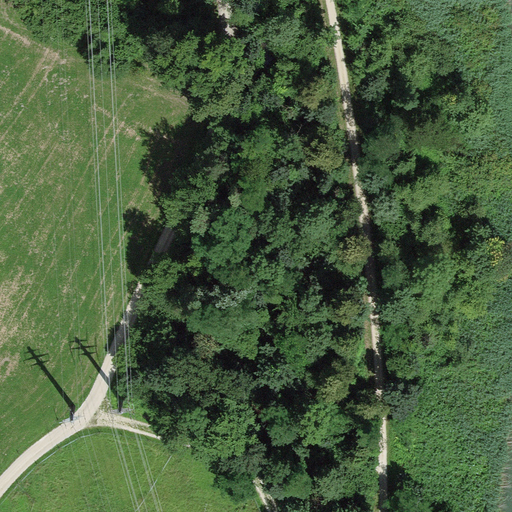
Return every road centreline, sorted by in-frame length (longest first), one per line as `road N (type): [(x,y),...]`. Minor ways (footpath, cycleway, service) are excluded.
road 1 (track): [(326,0),(378,360),(384,511)]
road 2 (track): [(275,511),(240,468),(85,409),(0,487)]
road 3 (track): [(85,409),(223,104)]
